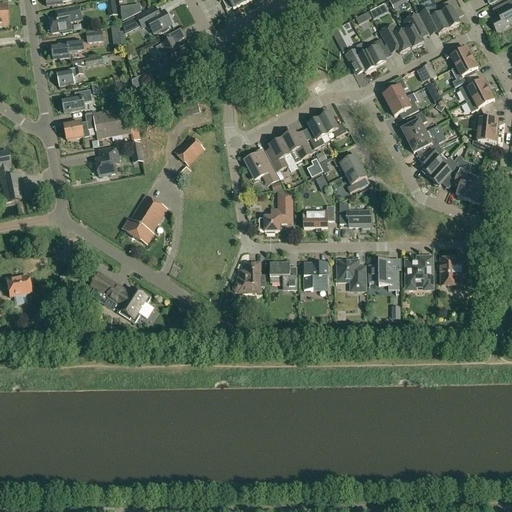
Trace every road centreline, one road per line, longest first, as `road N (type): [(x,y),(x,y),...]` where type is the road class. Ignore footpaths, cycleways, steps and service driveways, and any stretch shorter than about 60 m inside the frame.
road 1 (residential): [(231,146),(245,230),(257,250),(472,248),(477,225),(419,197),(365,94)]
road 2 (tertiary): [(511,509),(308,511)]
road 3 (residential): [(188,300),(67,225)]
road 4 (residential): [(365,94),(480,34)]
road 5 (residential): [(45,128),(28,0)]
road 6 (residential): [(231,146),(343,98)]
